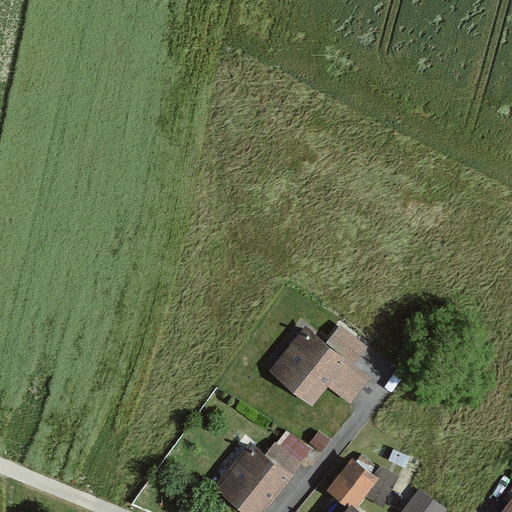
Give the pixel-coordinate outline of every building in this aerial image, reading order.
[(327,342),(305,325),(269,370),(313,405),(328,385),(351,403),(371,376),(354,363),(327,342)] [(327,342),(354,363),(367,346),(340,325),(327,342)] [(286,429),(267,454),(293,474),(312,450),(286,429)] [(310,442),(321,451),(330,440),(319,431),(310,442)] [(267,454),(250,440),(213,487),(245,511),(263,511),(293,474),(267,454)] [(349,504),(354,508),(378,478),(352,457),(328,488),(349,504)] [(399,511),(444,511),(447,509),(419,487),(399,511)] [(500,511),(511,511),(511,497),(500,511)]
